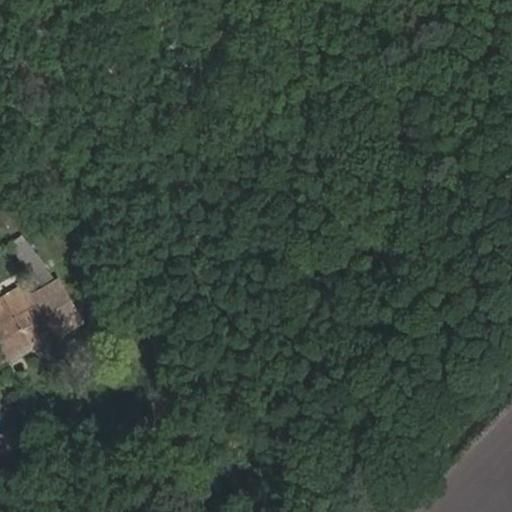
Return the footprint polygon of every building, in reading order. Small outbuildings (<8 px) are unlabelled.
[(31,308),(57,289),(33,252),(7,269),(11,276),(31,308)] [(7,269),(0,260),(0,259),(0,282),(11,276),(7,269)] [(0,327),(31,308),(11,276),(0,282),(0,327)] [(0,340),(14,331),(21,339),(43,324),(31,308),(0,327),(0,340)] [(13,427),(0,432),(0,451),(20,443),(13,427)] [(144,476),(185,511),(194,511),(222,480),(171,440),(144,476)]
